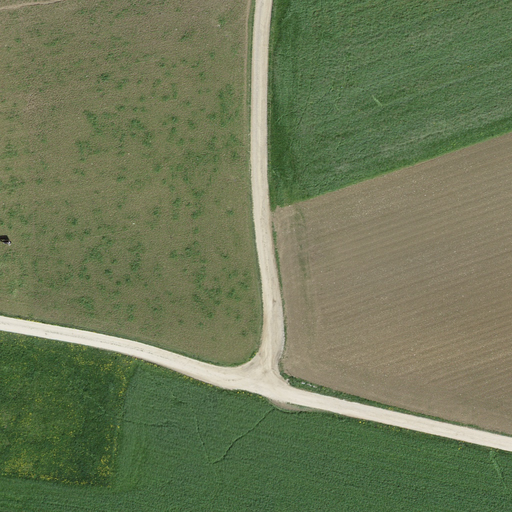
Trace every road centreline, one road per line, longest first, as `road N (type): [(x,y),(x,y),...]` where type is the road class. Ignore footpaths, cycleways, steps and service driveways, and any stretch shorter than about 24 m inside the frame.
road 1 (track): [(258,381),(275,334),(259,204),(260,0)]
road 2 (track): [(0,321),(258,381)]
road 3 (track): [(258,381),(511,444)]
